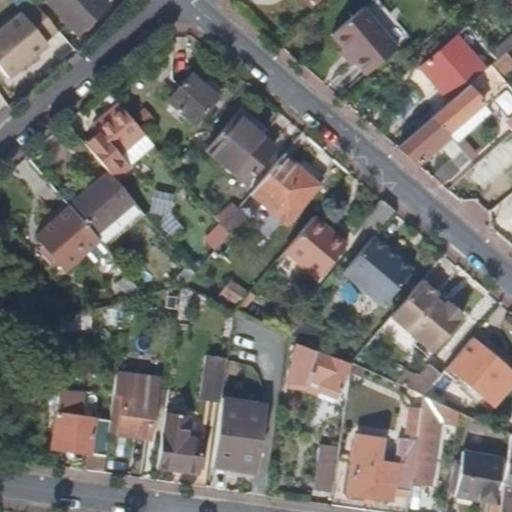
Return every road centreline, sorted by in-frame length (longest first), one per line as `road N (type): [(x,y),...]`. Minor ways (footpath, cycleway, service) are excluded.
road 1 (residential): [(189,0),(511,276)]
road 2 (residential): [(0,146),(173,0)]
road 3 (residential): [(0,484),(195,511)]
